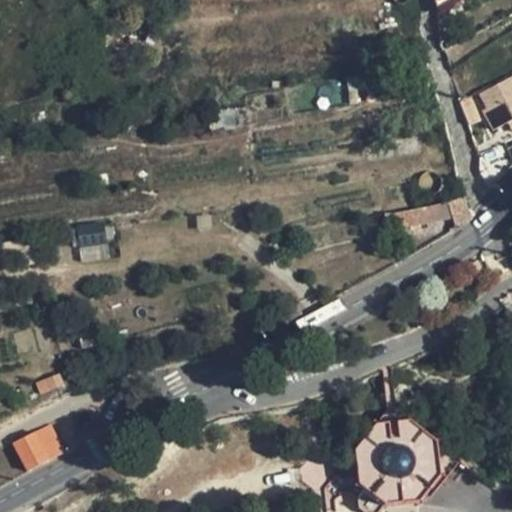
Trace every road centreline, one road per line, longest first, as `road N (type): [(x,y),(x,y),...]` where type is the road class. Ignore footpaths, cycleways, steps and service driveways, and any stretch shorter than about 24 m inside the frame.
road 1 (tertiary): [(511,194),(484,224),(360,304),(196,390)]
road 2 (residential): [(511,285),(276,391),(196,390)]
road 3 (tertiary): [(196,390),(0,501)]
road 4 (residential): [(0,442),(112,385),(175,382),(196,390)]
